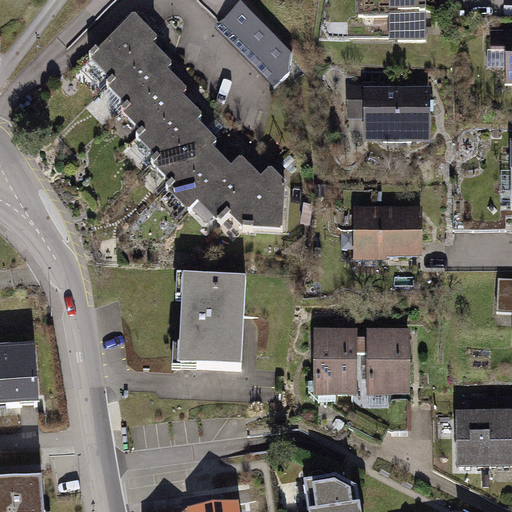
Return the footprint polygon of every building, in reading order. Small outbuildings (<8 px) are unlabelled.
[(430,0),(358,0),(359,47),(430,47),(430,0)] [(294,59),(242,10),(222,31),(284,90),(292,81),(294,59)] [(137,22),(87,62),(107,86),(102,92),(123,119),(118,125),(171,188),(165,193),(211,236),(227,220),(251,243),(283,243),(286,191),(273,175),(264,183),(246,166),(233,174),(212,151),(217,146),(199,126),(204,122),(185,104),(191,98),(171,78),(177,72),(154,51),(159,47),(137,22)] [(433,95),(366,94),(365,148),(433,149),(433,95)] [(423,212),(355,213),(355,266),(424,264),(423,212)] [(511,284),(501,284),(499,316),(511,316),(511,284)] [(247,288),(185,286),(181,375),(243,378),(247,288)] [(359,337),(315,338),(315,404),(359,404),(359,337)] [(411,339),(368,339),(368,404),(410,404),(411,339)] [(37,348),(0,350),(0,412),(42,409),(37,348)] [(511,474),(511,417),(459,417),(461,475),(511,474)] [(0,511),(48,511),(46,481),(0,484),(0,511)] [(338,485),(301,492),(303,511),(361,511),(358,496),(338,485)]
